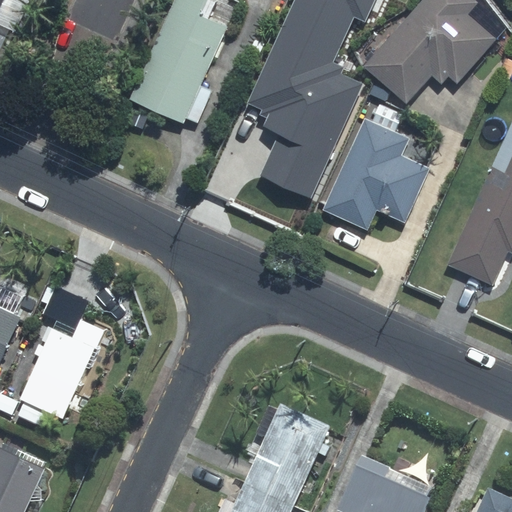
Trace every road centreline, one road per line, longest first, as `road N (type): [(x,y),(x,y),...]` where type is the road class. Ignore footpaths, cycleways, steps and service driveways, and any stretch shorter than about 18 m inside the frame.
road 1 (residential): [(237,271),(511,394)]
road 2 (residential): [(129,511),(237,271)]
road 3 (residential): [(28,169),(237,271)]
road 4 (residential): [(28,169),(104,0)]
